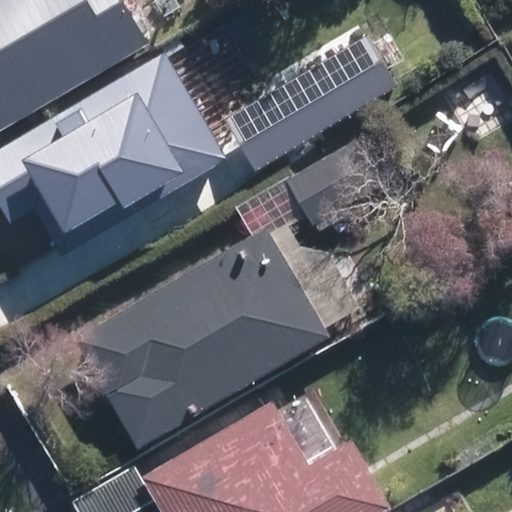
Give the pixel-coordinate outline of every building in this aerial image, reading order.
[(0,0),(0,95),(13,118),(163,29),(145,0),(0,0)] [(511,38),(491,51),(511,86),(511,38)] [(239,151),(178,43),(0,142),(0,172),(23,213),(51,198),(77,243),(239,151)] [(382,101),(353,49),(274,93),(304,145),(382,101)] [(381,124),(297,174),(322,216),(406,166),(381,124)] [(344,329),(278,217),(87,327),(153,439),(344,329)] [(185,511),(372,511),(404,494),(364,426),(322,451),(285,388),(156,463),(185,511)]
